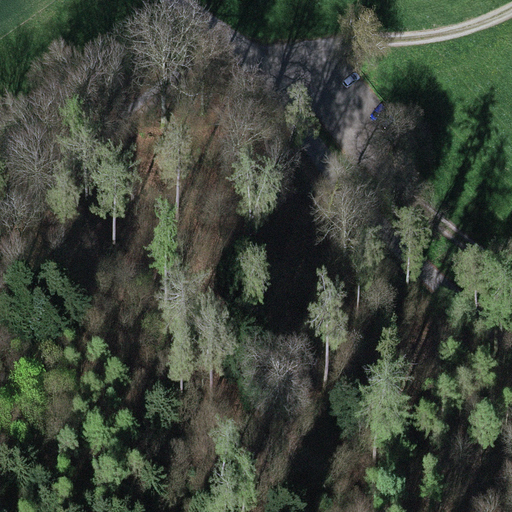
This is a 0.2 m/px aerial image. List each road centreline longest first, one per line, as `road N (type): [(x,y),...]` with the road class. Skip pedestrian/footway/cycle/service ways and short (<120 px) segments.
road 1 (unclassified): [(174,0),(240,55),(407,251),(511,340)]
road 2 (track): [(511,7),(454,28),(328,46),(273,63)]
road 3 (track): [(374,165),(511,276)]
